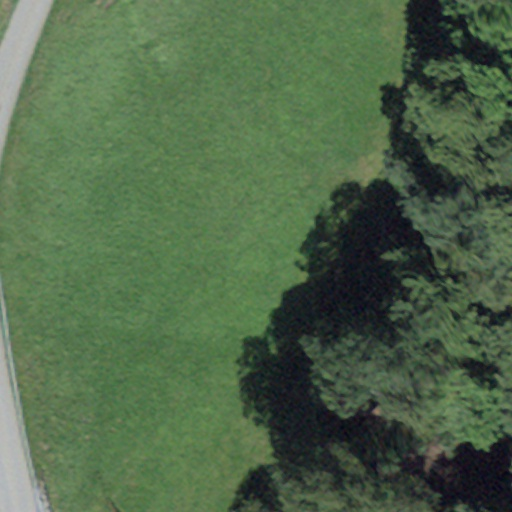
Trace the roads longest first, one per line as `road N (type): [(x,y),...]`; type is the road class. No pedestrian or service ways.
road 1 (unclassified): [(484,511),(356,382),(228,301),(85,234),(0,214)]
road 2 (unclassified): [(511,438),(376,0)]
